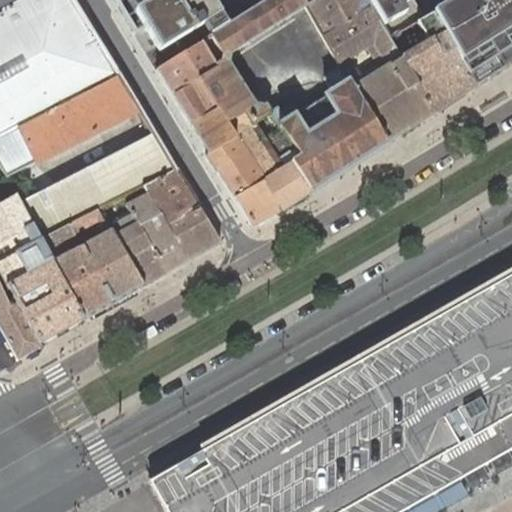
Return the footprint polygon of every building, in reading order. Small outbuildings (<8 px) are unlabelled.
[(0,0),(0,14),(25,0),(0,0)] [(0,137),(119,76),(72,0),(25,0),(0,14),(0,137)] [(213,0),(128,0),(160,53),(222,15),(213,0)] [(306,7),(301,0),(269,0),(182,55),(218,112),(192,126),(209,154),(234,138),(225,124),(245,112),(253,125),(269,114),(265,108),(263,109),(255,107),(227,63),(230,55),(306,7)] [(386,145),(434,115),(389,39),(366,0),(317,0),(306,7),(341,68),(386,145)] [(410,0),(366,0),(389,39),(422,20),(410,0)] [(511,0),(446,0),(430,10),(432,14),(469,77),(511,48),(511,0)] [(434,115),(475,89),(469,77),(432,14),(422,20),(389,39),(434,115)] [(218,112),(182,55),(157,71),(191,127),(192,126),(218,112)] [(311,192),(386,145),(341,68),(324,79),(333,92),(285,122),(277,109),(270,114),(300,157),(291,163),(311,192)] [(119,76),(0,137),(0,170),(6,180),(139,110),(119,76)] [(281,212),(311,192),(291,163),(300,157),(270,114),(269,114),(253,125),(245,112),(225,124),(234,138),(281,212)] [(154,134),(19,204),(39,241),(68,226),(96,212),(121,199),(142,187),(176,170),(154,134)] [(252,228),(281,212),(234,138),(209,154),(206,156),(216,171),(218,171),(252,228)] [(221,244),(176,170),(142,187),(188,262),(221,244)] [(188,262),(142,187),(121,199),(136,224),(166,274),(188,262)] [(19,204),(17,201),(0,210),(0,273),(6,286),(39,345),(82,321),(39,241),(19,204)] [(112,237),(96,212),(68,226),(112,304),(142,288),(112,237)] [(166,274),(136,224),(112,237),(142,288),(166,274)] [(112,304),(68,226),(39,241),(82,321),(112,304)] [(6,286),(0,273),(0,330),(18,361),(40,348),(39,345),(6,286)] [(511,277),(150,483),(166,511),(404,511),(500,458),(511,451),(511,277)]
